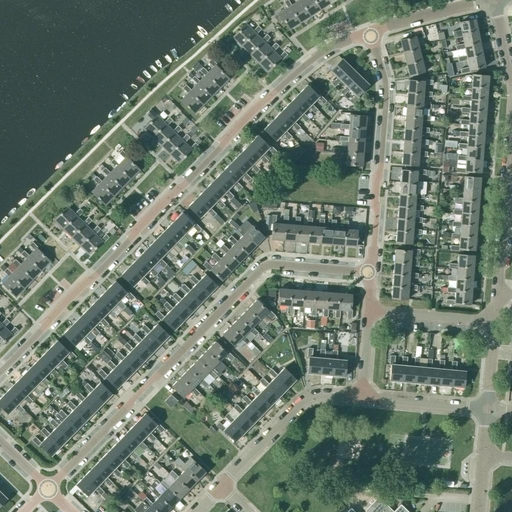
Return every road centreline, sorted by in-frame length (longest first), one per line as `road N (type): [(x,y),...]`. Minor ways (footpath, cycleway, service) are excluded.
road 1 (residential): [(0,372),(73,288),(220,149),(252,103),(311,57),(370,36)]
road 2 (residential): [(46,485),(254,271),(370,276)]
road 3 (residential): [(370,276),(385,88),(370,36)]
road 4 (tertiary): [(496,294),(511,106)]
road 5 (residential): [(218,486),(307,398),(358,397)]
road 6 (residential): [(358,397),(486,409)]
road 7 (residential): [(494,323),(367,311)]
road 8 (residential): [(370,36),(485,0)]
